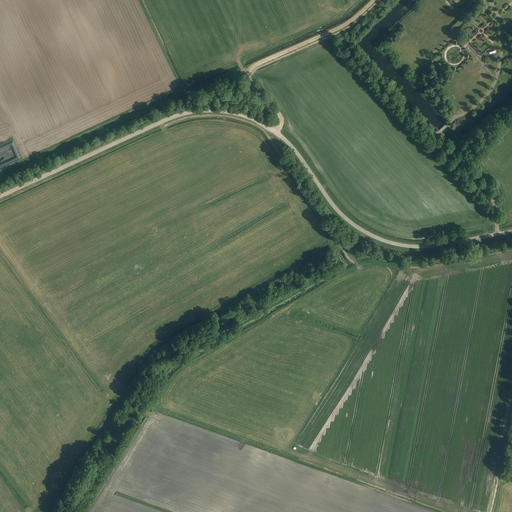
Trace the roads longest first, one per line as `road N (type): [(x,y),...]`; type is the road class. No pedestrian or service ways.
road 1 (unclassified): [(0,196),(172,116),(212,110),(276,132),(340,214),(377,238),(421,246),(511,231)]
road 2 (track): [(374,0),(347,23),(247,71)]
